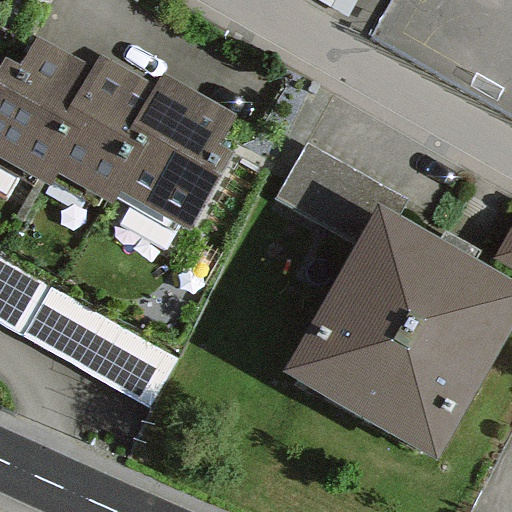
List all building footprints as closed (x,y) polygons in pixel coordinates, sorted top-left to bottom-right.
[(0,157),(49,187),(58,171),(81,133),(69,126),(94,84),(36,49),(18,79),(10,75),(0,91),(0,157)] [(102,72),(94,84),(69,126),(81,133),(58,171),(114,204),(125,186),(144,154),(133,148),(158,105),(102,72)] [(167,91),(158,105),(133,148),(144,154),(125,186),(188,224),(224,163),(209,154),(226,126),(167,91)] [(390,196),(314,151),(285,199),(362,244),(390,196)] [(511,321),(511,300),(386,229),(300,379),(436,456),(511,321)] [(181,358),(0,256),(0,325),(151,410),(181,358)]
